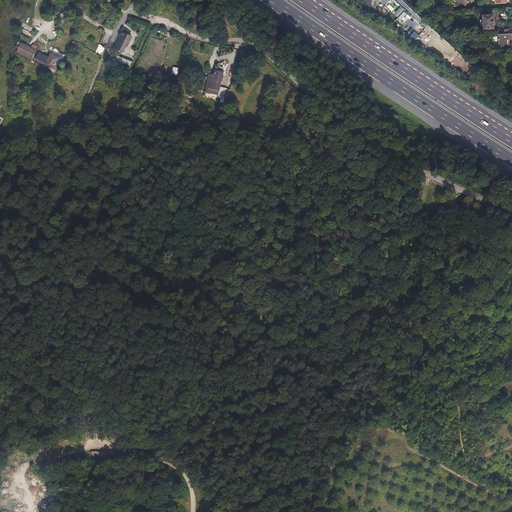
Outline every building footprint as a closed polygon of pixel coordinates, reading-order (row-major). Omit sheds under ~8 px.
[(489,10),(481,11),(482,31),(493,30),(493,16),(490,16),(489,10)] [(511,34),(501,35),(497,35),(498,48),(507,47),(507,45),(511,45),(511,34)] [(129,39),(121,36),(114,51),(122,55),(129,39)] [(34,53),(21,46),(17,54),(30,61),(34,53)] [(105,49),(99,47),(95,54),(101,57),(105,49)] [(46,59),(44,62),(56,68),(61,59),(52,54),(49,60),(46,59)] [(110,55),(108,62),(131,69),(133,62),(110,55)] [(45,70),(46,67),(50,69),(48,72),(53,75),(56,68),(44,62),(42,61),(36,58),(34,62),(43,66),(42,68),(45,70)] [(214,79),(209,78),(207,87),(208,87),(207,96),(210,96),(211,89),(219,90),(219,94),(226,95),(227,88),(220,87),(222,80),(221,80),(222,76),(214,75),(214,79)] [(51,80),(47,78),(42,89),(58,96),(60,93),(56,91),(57,89),(52,87),(52,86),(49,84),(51,80)] [(65,89),(64,91),(81,98),(83,92),(65,84),(63,89),(65,89)] [(100,100),(94,97),(90,106),(96,109),(100,100)] [(150,118),(122,110),(119,121),(123,123),(147,130),(150,118)] [(392,131),(385,127),(381,133),(382,134),(387,138),(392,131)]
